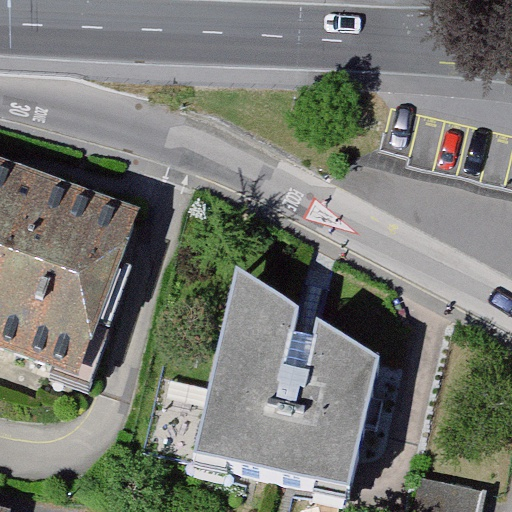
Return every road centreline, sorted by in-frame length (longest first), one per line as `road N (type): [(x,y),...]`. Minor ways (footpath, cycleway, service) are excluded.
road 1 (residential): [(0,98),(188,142),(511,307)]
road 2 (tertiary): [(511,46),(0,23)]
